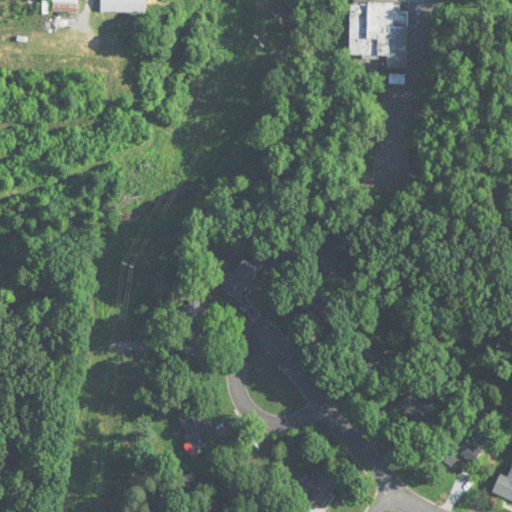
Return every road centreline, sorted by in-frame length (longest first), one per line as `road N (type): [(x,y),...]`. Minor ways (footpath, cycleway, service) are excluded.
road 1 (residential): [(429,511),(399,498),(263,332)]
road 2 (residential): [(263,332),(245,348),(236,374),(251,410),(274,418),(325,408)]
road 3 (residential): [(442,119),(496,0)]
